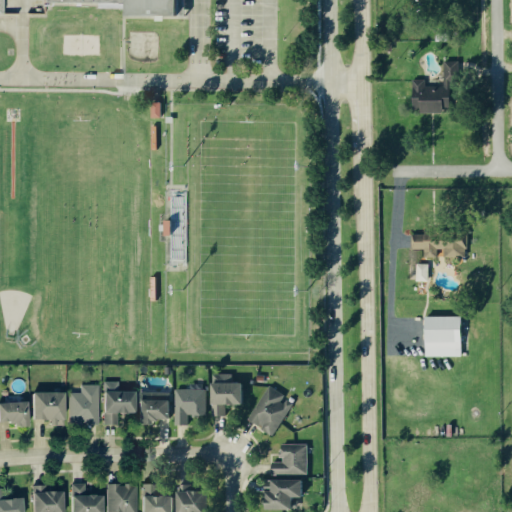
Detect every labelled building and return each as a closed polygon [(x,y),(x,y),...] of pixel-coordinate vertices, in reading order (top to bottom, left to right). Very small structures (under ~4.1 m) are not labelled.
[(0,0),(183,0),(183,19),(0,15),(0,0)] [(453,111),(454,81),(460,81),(460,61),(446,60),(445,86),(419,86),(419,98),(423,98),(423,101),(417,101),(417,105),(424,105),(424,111),(453,111)] [(164,102),(155,101),(154,115),(163,116),(164,102)] [(414,248),(426,248),(426,256),(446,256),(446,257),(468,256),(468,231),(413,231),(414,248)] [(427,282),(415,281),(415,264),(427,265),(427,282)] [(425,317),(461,316),(461,355),(426,356),(425,317)] [(247,382),(233,382),(233,373),(217,373),(216,403),(247,404),(247,382)] [(101,384),(83,384),(83,393),(73,393),(73,401),(83,400),(83,412),(83,422),(101,422),(101,384)] [(286,393),(271,385),(264,399),(278,407),(286,393)] [(208,388),(176,389),(177,424),(190,424),(190,416),(208,415),(208,388)] [(127,403),(127,391),(110,392),(110,396),(117,395),(118,404),(127,403)] [(172,391),(143,391),(143,421),(174,421),(174,398),(172,398),(172,391)] [(33,393),(64,393),(63,420),(55,420),(55,425),(49,425),(49,420),(32,420),(33,393)] [(0,403),(27,402),(28,427),(14,427),(14,424),(9,425),(9,422),(0,422),(0,403)] [(274,474),(310,474),(310,443),(284,444),(284,462),(274,462),(274,474)] [(308,496),(308,480),(277,479),(277,490),(271,490),(271,508),(297,509),(297,496),(308,496)] [(88,494),(88,483),(76,484),(77,511),(104,511),(104,494),(88,494)] [(110,483),(109,511),(139,511),(140,484),(110,483)] [(145,511),(177,511),(178,495),(158,494),(159,484),(147,483),(145,511)] [(37,511),(67,511),(67,491),(49,491),(49,485),(37,485),(37,511)] [(27,511),(27,498),(6,499),(6,488),(0,488),(0,511),(27,511)] [(181,511),(211,511),(212,490),(182,490),(181,511)]
